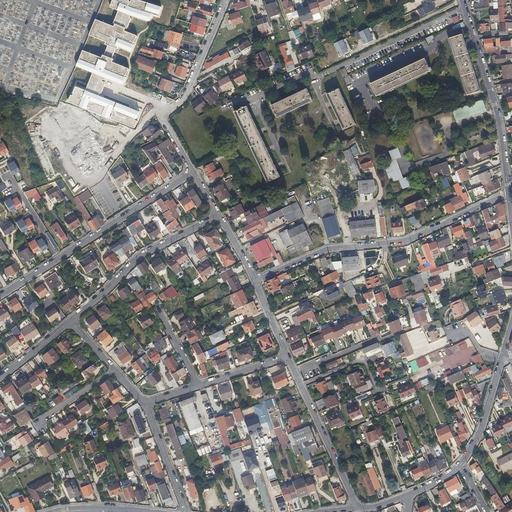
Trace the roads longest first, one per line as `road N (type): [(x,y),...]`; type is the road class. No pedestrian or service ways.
road 1 (residential): [(509,192),(394,243),(326,248),(255,281)]
road 2 (residential): [(0,295),(193,171)]
road 3 (residential): [(463,0),(500,118),(509,192)]
road 4 (residential): [(70,321),(139,254),(218,217)]
road 5 (residential): [(294,370),(356,506)]
road 6 (residential): [(162,116),(184,96),(226,0)]
